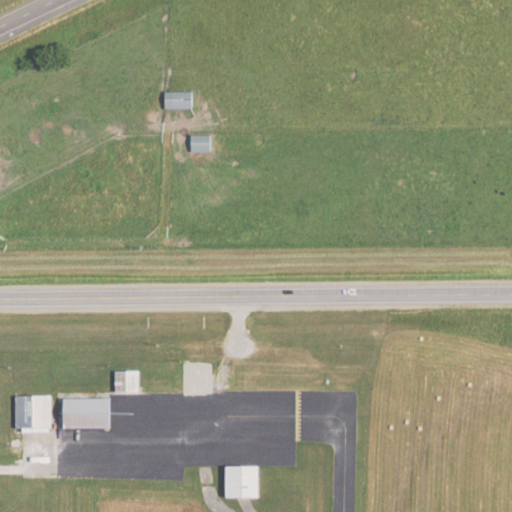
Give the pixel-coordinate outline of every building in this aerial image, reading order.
[(195,108),(195,91),(165,91),(165,108),(195,108)] [(192,152),(214,152),(214,134),(192,134),(192,152)] [(141,389),(141,370),(115,370),(115,389),(141,389)] [(53,393),(16,393),(17,428),(8,428),(9,452),(23,452),(22,427),(54,427),(53,393)] [(115,396),(62,396),(62,427),(115,427),(115,396)] [(265,496),(265,464),(226,464),(226,496),(265,496)]
